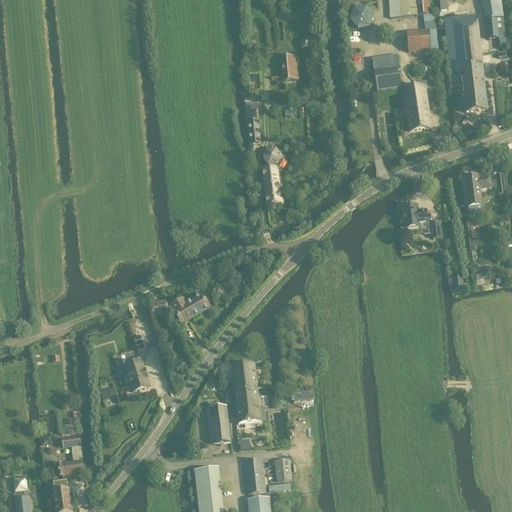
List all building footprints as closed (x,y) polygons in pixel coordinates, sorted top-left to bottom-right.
[(389,0),(391,20),(429,16),(428,0),(389,0)] [(489,41),(503,39),(505,39),(500,0),(483,0),(484,1),(489,41)] [(354,10),(350,21),(357,31),(369,29),(374,18),(366,8),(354,10)] [(458,74),(458,78),(449,79),(450,90),(463,89),(465,105),(469,104),(469,102),(474,101),(474,99),(476,99),(475,93),(485,91),(477,17),(452,20),(445,21),(451,75),(458,74)] [(431,44),(437,44),(436,32),(407,35),(409,54),(431,52),(431,44)] [(311,41),(301,41),(301,51),(312,51),(311,41)] [(294,57),(282,58),(284,82),(296,81),(295,65),(299,65),(298,57),(294,57)] [(391,58),(373,60),(378,92),(403,89),(400,69),(392,70),(391,58)] [(407,110),(395,111),(396,118),(408,117),(410,133),(431,130),(425,88),(404,91),(407,110)] [(469,104),(465,105),(466,114),(488,112),(485,91),(475,93),(476,99),(474,99),(474,101),(469,102),(469,104)] [(246,105),(250,147),(261,146),(258,113),(263,113),(262,103),(246,105)] [(297,117),(297,112),(292,112),(292,110),(289,110),(289,112),(285,112),(285,118),(289,118),(289,120),(293,119),(293,117),(297,117)] [(281,192),(280,192),(278,168),(277,168),(276,167),(278,166),(282,157),(275,149),(266,150),(262,160),(268,167),(269,168),(269,170),(262,171),(266,209),(282,207),(281,192)] [(506,195),(503,176),(496,177),(499,196),(506,195)] [(465,179),(469,207),(470,216),(483,214),(480,191),(492,190),(490,178),(479,180),(478,177),(465,179)] [(406,230),(420,228),(420,233),(424,236),(433,235),(433,240),(441,239),(438,223),(431,224),(428,224),(426,211),(418,212),(417,207),(403,209),(406,230)] [(488,280),(487,267),(477,268),(476,266),(474,266),(476,281),(488,280)] [(448,280),(449,287),(449,293),(464,291),(463,279),(448,280)] [(184,316),(188,322),(209,309),(202,297),(185,307),(182,302),(171,309),(178,320),(184,316)] [(167,301),(149,305),(152,319),(170,315),(167,301)] [(143,338),(134,341),(137,352),(146,349),(143,338)] [(128,377),(124,378),(126,386),(130,385),(133,393),(149,389),(141,363),(140,359),(125,363),(126,368),(125,368),(128,377)] [(254,366),(232,368),(235,400),(241,399),(257,397),(257,398),(267,397),(267,389),(257,390),(254,366)] [(241,399),(235,400),(238,425),(260,423),(257,398),(257,397),(241,399)] [(227,408),(210,409),(213,445),(227,443),(227,445),(230,445),(230,443),(227,408)] [(60,480),(80,477),(85,476),(80,437),(74,437),(74,440),(63,441),(64,450),(71,449),(73,463),(58,465),(60,480)] [(248,495),(253,495),(254,496),(261,496),(261,494),(266,494),(262,460),(245,462),(248,495)] [(274,462),(276,484),(292,482),(290,461),(274,462)] [(223,511),(218,468),(195,471),(199,511),(223,511)] [(291,486),(268,488),(269,494),(291,492),(291,486)] [(55,492),(53,492),(55,511),(71,511),(69,491),(69,490),(55,492)] [(261,500),(261,496),(254,496),(254,500),(248,501),(249,511),(269,511),(268,499),(261,500)] [(14,511),(31,511),(30,500),(14,503),(14,511)]
